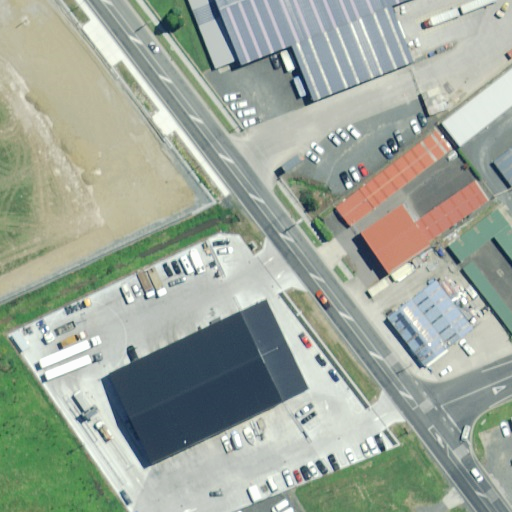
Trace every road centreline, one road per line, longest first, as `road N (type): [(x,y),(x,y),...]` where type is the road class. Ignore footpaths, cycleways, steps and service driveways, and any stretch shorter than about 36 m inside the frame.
road 1 (tertiary): [(423,413),(106,0)]
road 2 (tertiary): [(493,511),(423,413)]
